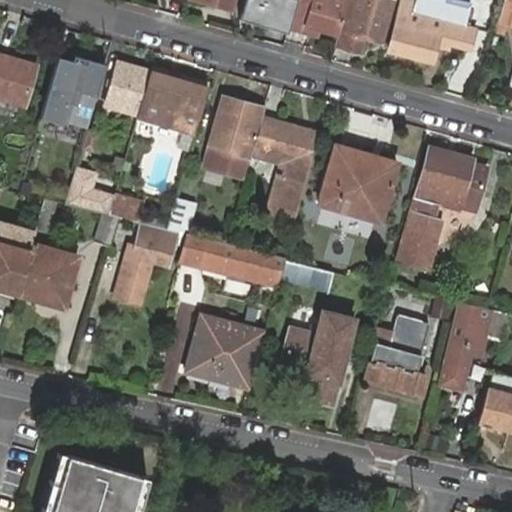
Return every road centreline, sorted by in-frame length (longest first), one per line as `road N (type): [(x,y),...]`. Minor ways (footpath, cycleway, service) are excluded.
road 1 (residential): [(511,494),(0,386)]
road 2 (residential): [(55,0),(511,131)]
